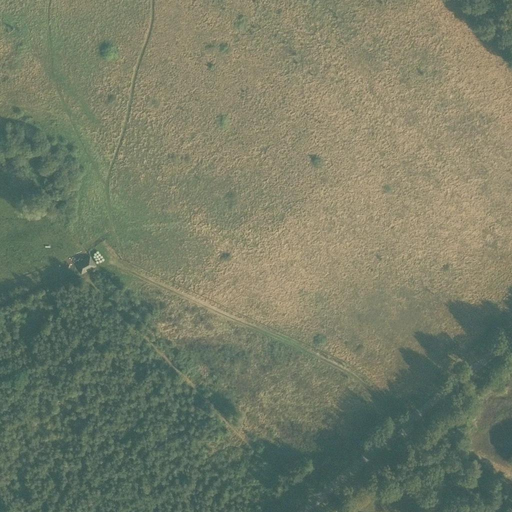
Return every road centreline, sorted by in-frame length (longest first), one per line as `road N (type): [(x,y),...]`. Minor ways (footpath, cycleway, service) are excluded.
road 1 (track): [(114,264),(342,370),(404,426)]
road 2 (unclassified): [(404,426),(511,336)]
road 3 (unclassified): [(298,511),(404,426)]
road 4 (unclassified): [(495,511),(404,426)]
